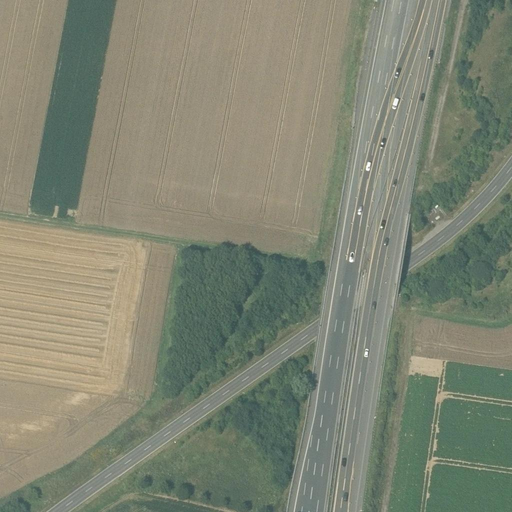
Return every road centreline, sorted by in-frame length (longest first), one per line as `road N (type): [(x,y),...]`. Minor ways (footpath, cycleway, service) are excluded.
road 1 (tertiary): [(511,162),(473,208),(59,511)]
road 2 (motorway): [(400,0),(314,511)]
road 3 (motorway): [(345,511),(430,0)]
road 4 (track): [(0,212),(307,260)]
road 5 (track): [(385,511),(416,311)]
